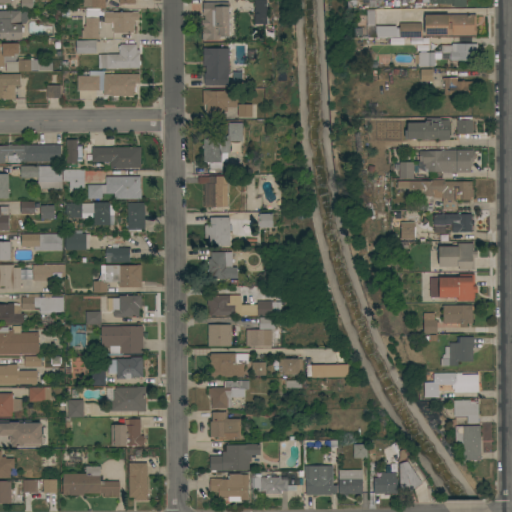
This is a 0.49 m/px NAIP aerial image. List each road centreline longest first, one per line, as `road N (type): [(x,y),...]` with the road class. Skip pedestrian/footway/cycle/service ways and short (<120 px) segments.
road 1 (residential): [(173,0),(178,511)]
road 2 (residential): [(507,0),(511,422)]
road 3 (tertiary): [(174,127),(0,126)]
